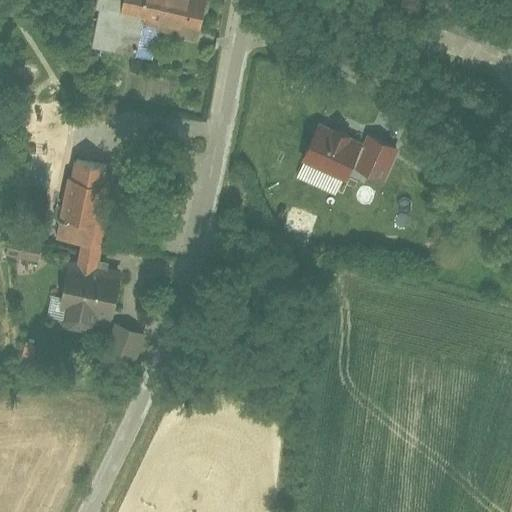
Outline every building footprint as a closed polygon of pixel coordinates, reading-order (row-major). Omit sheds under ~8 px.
[(119,12),(121,0),(95,0),(86,40),(128,50),(135,15),(119,12)] [(121,0),(119,12),(135,15),(197,28),(203,0),(121,0)] [(467,0),(457,27),(511,48),(511,1),(509,0),(467,0)] [(320,122),(303,158),(342,177),(347,163),(358,141),(320,122)] [(363,130),(358,141),(347,163),(378,178),(394,145),(363,130)] [(75,261),(97,265),(114,182),(104,180),(107,164),(75,157),(72,174),(67,173),(55,236),(79,241),(75,261)] [(34,259),(39,235),(6,228),(1,252),(34,259)] [(75,261),(68,260),(61,304),(66,304),(64,317),(69,326),(87,329),(94,322),(96,312),(112,314),(119,269),(97,265),(75,261)] [(114,322),(97,366),(133,364),(144,333),(114,322)]
